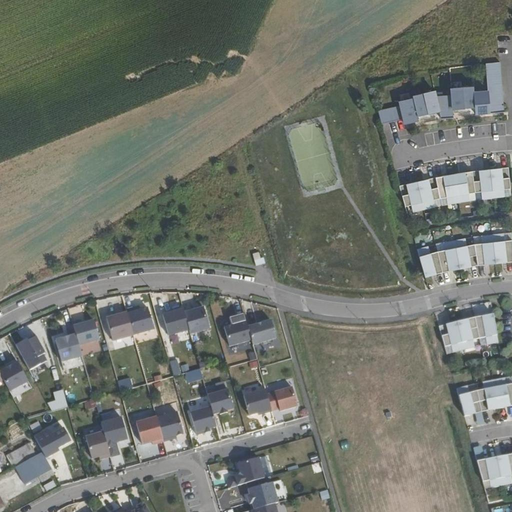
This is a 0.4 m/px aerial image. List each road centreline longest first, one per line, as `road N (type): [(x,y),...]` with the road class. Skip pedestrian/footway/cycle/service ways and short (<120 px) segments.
road 1 (residential): [(511,286),(365,310),(227,283),(158,279),(59,297),(0,325)]
road 2 (residential): [(37,511),(65,496),(196,459)]
